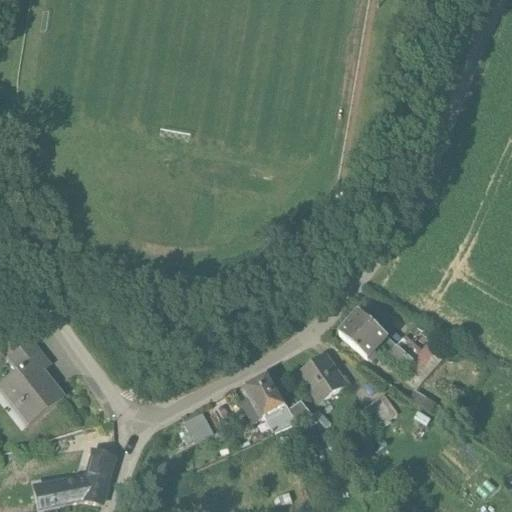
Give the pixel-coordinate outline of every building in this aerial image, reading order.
[(387,341),(358,316),(340,338),(368,362),(387,341)] [(441,366),(411,335),(385,359),(415,391),(441,366)] [(49,372),(27,347),(5,365),(15,378),(16,378),(23,373),(31,384),(40,377),(41,378),(49,372)] [(324,359),(298,376),(319,407),(345,389),(324,359)] [(31,384),(23,373),(16,378),(15,378),(0,389),(0,392),(1,392),(29,427),(24,431),(25,433),(61,404),(41,378),(40,377),(31,384)] [(269,378),(243,392),(261,423),(287,409),(269,378)] [(383,399),(366,411),(379,431),(389,425),(387,423),(396,417),(383,399)] [(186,423),(198,449),(216,441),(204,414),(186,423)] [(369,427),(360,415),(353,420),(361,432),(369,427)] [(114,462),(95,455),(86,482),(106,489),(114,462)] [(86,482),(68,486),(72,506),(78,505),(100,508),(106,489),(86,482)] [(68,486),(26,494),(27,500),(34,499),(36,511),(46,511),(72,506),(68,486)]
